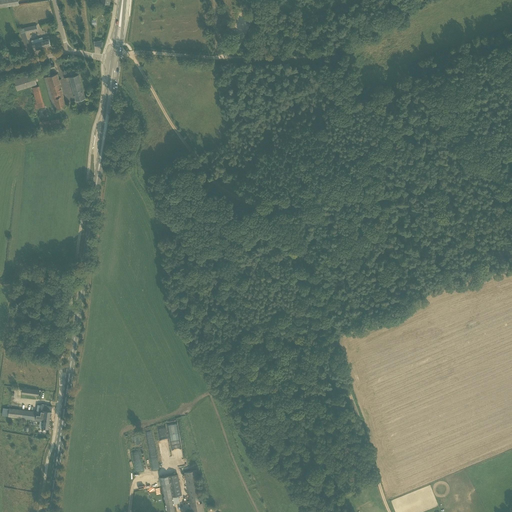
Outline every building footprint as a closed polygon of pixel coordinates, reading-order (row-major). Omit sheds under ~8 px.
[(20,29),(27,53),(30,52),(25,33),(37,30),(36,25),(24,28),(20,29)] [(43,37),(31,41),(34,51),(51,46),(49,39),(43,40),(43,37)] [(17,91),(37,85),(34,74),(14,80),(17,91)] [(44,78),(54,110),(67,106),(57,74),(44,78)] [(70,80),(71,84),(76,101),(85,98),(83,89),(79,74),(72,76),(69,77),(65,78),(66,81),(70,80)] [(35,109),(44,107),(39,86),(32,87),(36,104),(34,104),(35,109)] [(61,119),(45,122),(44,120),(39,121),(40,129),(62,125),(61,119)] [(52,407),(40,405),(39,414),(36,413),(37,412),(9,408),(8,416),(35,420),(42,421),(41,428),(49,429),(51,412),(51,411),(52,407)] [(184,472),(190,502),(191,511),(204,511),(196,470),(184,472)] [(173,475),(160,477),(166,511),(170,511),(175,511),(174,504),(180,503),(178,495),(182,495),(178,474),(173,475)]
